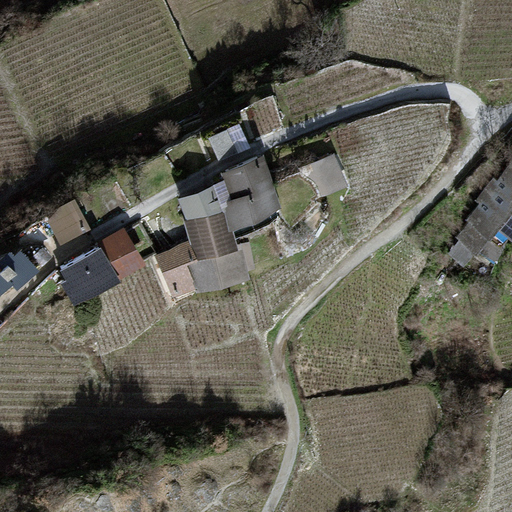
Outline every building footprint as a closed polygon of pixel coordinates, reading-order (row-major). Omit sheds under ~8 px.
[(234,122),(204,137),(216,161),(246,146),(234,122)] [(347,183),(333,148),(301,161),(315,196),(347,183)] [(502,243),(504,239),(511,228),(511,149),(465,212),(456,235),(473,247),(484,231),(502,243)] [(282,212),(264,159),(219,174),(237,227),(282,212)] [(209,187),(173,199),(181,223),(217,211),(209,187)] [(50,220),(60,242),(89,228),(74,199),(60,206),(50,220)] [(222,209),(217,211),(181,223),(187,241),(192,258),(233,248),(222,209)] [(120,228),(97,242),(118,276),(141,262),(120,228)] [(192,258),(187,241),(151,255),(172,293),(190,289),(183,261),(192,258)] [(97,242),(58,267),(65,278),(58,282),(72,304),(118,276),(97,242)] [(192,258),(183,261),(190,289),(246,274),(239,246),(233,248),(192,258)] [(0,289),(8,283),(13,289),(37,269),(20,250),(0,250),(0,289)]
